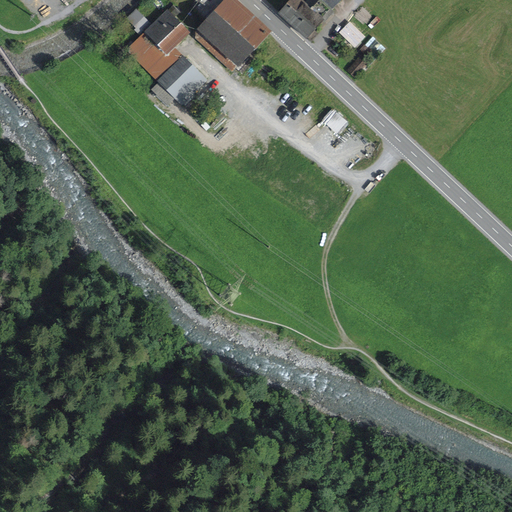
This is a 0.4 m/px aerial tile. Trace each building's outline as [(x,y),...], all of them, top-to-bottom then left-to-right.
[(226,0),(199,0),(200,0),(191,9),(206,23),(226,0)] [(196,39),(232,72),(236,69),(251,52),(268,33),(232,0),(226,0),(206,23),(199,30),(198,29),(196,32),(196,39)] [(278,10),(281,13),(280,14),(288,21),(307,0),(300,0),(300,1),(299,0),(292,0),(286,8),(283,5),(278,10)] [(340,0),(307,0),(288,21),(306,38),(307,37),(311,40),(317,34),(313,31),(322,21),(331,11),(341,0),(340,0)] [(183,59),(172,48),(188,32),(173,17),(179,12),(174,6),(124,55),(129,59),(133,54),(160,82),(183,59)] [(322,21),(324,23),(333,13),(331,11),(322,21)] [(139,34),(150,24),(138,12),(127,22),(139,34)] [(350,42),(359,34),(349,24),(340,33),(350,42)] [(350,42),(355,47),(364,38),(359,34),(350,42)] [(236,69),(241,74),(257,58),(251,52),(236,69)] [(176,97),(182,103),(204,81),(183,59),(160,82),(152,90),(168,105),(176,97)] [(359,61),(349,71),(355,76),(364,66),(359,61)] [(335,112),(324,123),(338,137),(349,126),(335,112)]
